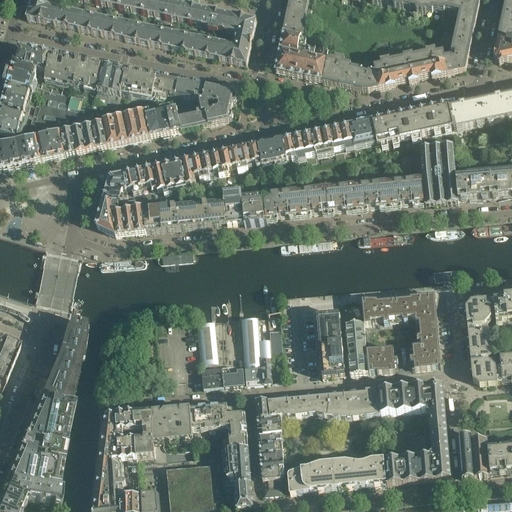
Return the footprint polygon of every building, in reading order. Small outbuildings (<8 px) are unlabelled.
[(49,11),(51,0),(33,0),(32,4),(33,4),(27,23),(55,29),(55,28),(59,13),(49,11)] [(109,10),(110,0),(86,0),(85,5),(92,6),(92,9),(101,11),(101,8),(109,10)] [(132,15),(134,0),(110,0),(109,10),(116,11),(115,14),(124,15),(125,13),(132,15)] [(156,20),(159,4),(159,3),(143,0),(134,0),(132,15),(139,16),(138,18),(147,20),(148,18),(156,20)] [(306,11),(308,0),(292,0),(291,8),(306,11)] [(411,9),(412,0),(389,0),(388,4),(395,5),(394,9),(399,10),(404,11),(404,7),(411,9)] [(434,10),(435,0),(412,0),(411,9),(417,10),(416,14),(421,15),(426,16),(427,12),(433,13),(434,10)] [(445,13),(445,11),(447,0),(435,0),(434,10),(445,13)] [(457,13),(459,0),(447,0),(445,11),(457,13)] [(478,13),(481,0),(459,0),(457,13),(463,15),(464,10),(478,13)] [(179,25),(182,9),(159,4),(156,20),(163,21),(162,24),(171,25),(172,23),(179,25)] [(203,30),(206,14),(182,8),(182,9),(179,25),(186,26),(185,29),(195,30),(195,28),(203,30)] [(302,28),(306,11),(291,8),(287,25),(302,28)] [(511,32),(511,8),(506,8),(501,30),(511,32)] [(475,30),(478,13),(464,10),(463,15),(460,26),(475,30)] [(78,33),(82,17),(75,16),(75,14),(66,12),(66,14),(59,13),(55,28),(78,33)] [(226,35),(229,19),(206,14),(203,30),(210,31),(209,34),(218,35),(219,33),(226,35)] [(102,38),(106,23),(98,21),(99,19),(90,17),(89,19),(82,17),(78,33),(102,39),(102,38)] [(251,51),(253,43),(257,24),(229,18),(229,19),(226,35),(237,37),(234,50),(223,47),(220,63),(219,64),(220,64),(247,70),(251,51)] [(125,43),(129,27),(122,26),(122,24),(113,22),(113,24),(106,23),(102,38),(125,43)] [(303,40),(305,29),(302,28),(287,25),(285,36),(303,40)] [(471,47),(475,30),(460,26),(457,43),(471,47)] [(149,49),(149,48),(153,33),(145,31),(146,29),(137,27),(136,29),(129,27),(125,43),(125,44),(149,49)] [(511,32),(501,30),(495,62),(500,67),(511,64),(511,32)] [(173,54),(176,37),(169,36),(169,34),(160,32),(160,34),(153,33),(149,48),(172,53),(172,54),(173,54)] [(301,45),(303,40),(285,36),(283,45),(306,50),(307,46),(301,45)] [(196,58),(200,43),(192,41),(193,39),(184,37),(183,39),(176,37),(173,54),(174,54),(196,59),(196,58)] [(220,63),(223,47),(224,41),(221,40),(219,47),(216,46),(216,44),(207,42),(207,44),(200,43),(196,58),(220,63)] [(468,63),(471,47),(457,43),(454,56),(456,56),(455,61),(468,63)] [(305,55),(306,50),(283,45),(281,53),(293,56),(299,57),(299,54),(305,55)] [(38,74),(42,56),(22,52),(19,54),(15,67),(38,74)] [(288,78),(293,56),(281,53),(276,76),(288,78)] [(306,82),(312,54),(307,53),(306,59),(302,58),(297,80),(306,82)] [(421,61),(425,81),(432,79),(432,81),(448,78),(445,63),(444,57),(438,59),(436,53),(427,55),(428,59),(421,61)] [(314,84),(319,61),(315,61),(316,55),(312,54),(306,82),(314,84)] [(47,76),(51,58),(42,56),(38,74),(47,76)] [(297,80),(302,58),(299,57),(293,56),(288,78),(297,80)] [(323,86),(328,65),(329,58),(324,57),(323,62),(319,61),(314,84),(323,86)] [(409,84),(409,86),(419,84),(418,82),(425,81),(421,61),(414,62),(413,57),(408,59),(404,59),(405,64),(398,65),(403,86),(409,84)] [(72,91),(78,64),(51,58),(47,76),(49,76),(50,76),(48,83),(60,85),(59,88),(72,91)] [(336,60),(335,66),(328,65),(323,86),(346,90),(350,72),(350,70),(344,68),(345,62),(336,60)] [(465,74),(468,63),(455,61),(445,63),(448,78),(465,74)] [(377,77),(380,93),(396,89),(396,87),(403,86),(398,65),(391,67),(390,62),(381,64),(383,71),(376,72),(377,77)] [(99,94),(104,70),(102,69),(78,64),(72,91),(82,93),(83,90),(99,94)] [(35,84),(38,74),(15,67),(12,78),(35,84)] [(110,97),(115,72),(104,69),(104,70),(99,94),(99,95),(95,113),(107,112),(110,97)] [(118,111),(121,97),(126,74),(115,72),(110,97),(107,112),(118,111)] [(380,93),(377,77),(370,79),(361,77),(362,75),(350,72),(346,90),(368,95),(380,93)] [(176,99),(179,85),(157,81),(126,74),(121,97),(153,103),(154,95),(176,99)] [(77,126),(87,99),(56,92),(35,84),(12,78),(8,90),(31,96),(39,98),(29,136),(77,126)] [(229,125),(235,97),(179,85),(176,99),(176,103),(198,108),(201,108),(202,117),(179,122),(182,135),(229,125)] [(28,108),(31,96),(8,90),(5,102),(28,108)] [(511,122),(511,98),(511,97),(481,104),(486,128),(511,122)] [(25,120),(28,108),(5,102),(2,113),(25,120)] [(486,128),(481,104),(449,111),(455,135),(486,128)] [(449,109),(372,125),(376,145),(378,150),(427,139),(428,144),(455,138),(449,111),(449,109)] [(182,135),(179,122),(177,114),(172,115),(171,110),(161,112),(162,117),(151,120),(150,115),(145,116),(150,142),(182,135)] [(0,125),(22,131),(25,120),(2,113),(0,119),(0,125)] [(150,142),(145,116),(124,121),(130,147),(150,142)] [(130,147),(124,121),(103,126),(103,128),(108,152),(130,147)] [(19,143),(22,131),(0,125),(0,137),(6,139),(19,143)] [(376,145),(372,125),(350,130),(322,136),(325,152),(330,151),(330,156),(341,154),(340,149),(344,148),(349,147),(350,152),(355,151),(355,150),(376,145)] [(108,152),(103,128),(92,130),(97,154),(108,152)] [(97,154),(92,130),(82,133),(87,156),(97,154)] [(87,156),(82,133),(72,135),(77,158),(87,156)] [(77,158),(72,135),(62,137),(67,161),(77,158)] [(321,153),(325,152),(322,136),(293,142),(297,163),(302,162),(301,157),(310,155),(311,160),(316,159),(319,169),(328,167),(327,164),(323,165),(321,153)] [(67,161),(62,137),(50,140),(55,163),(67,161)] [(55,163),(50,140),(38,142),(43,166),(55,163)] [(43,166),(38,142),(27,145),(32,168),(43,166)] [(297,163),(293,142),(283,144),(287,160),(291,159),(292,164),(297,163)] [(287,160),(283,144),(258,150),(263,171),(288,166),(287,160)] [(32,168),(27,145),(15,147),(20,171),(32,168)] [(0,175),(20,171),(15,147),(0,150),(0,175)] [(457,180),(454,149),(421,152),(423,182),(426,207),(426,209),(459,207),(459,204),(457,180)] [(263,171),(258,150),(249,152),(252,168),(257,167),(258,172),(263,171)] [(250,182),(248,169),(252,168),(249,152),(229,156),(233,172),(236,188),(245,185),(245,183),(250,182)] [(233,172),(229,156),(220,158),(225,180),(229,179),(228,173),(233,172)] [(225,180),(220,158),(210,160),(214,176),(219,175),(220,181),(225,180)] [(214,176),(210,160),(201,162),(205,184),(210,183),(209,177),(214,176)] [(205,184),(201,162),(191,164),(195,181),(200,179),(201,185),(205,184)] [(195,181),(191,164),(181,166),(186,190),(196,188),(195,181)] [(186,190),(181,166),(171,168),(177,192),(186,190)] [(177,192),(171,168),(153,172),(158,196),(164,195),(165,200),(163,202),(164,208),(170,206),(168,194),(177,192)] [(161,209),(158,196),(153,172),(144,174),(147,191),(151,190),(152,195),(148,196),(152,211),(161,209)] [(143,197),(142,192),(147,191),(144,174),(125,179),(128,195),(132,194),(134,199),(138,198),(140,206),(142,206),(143,212),(143,213),(152,211),(148,196),(143,197)] [(511,199),(511,174),(488,177),(490,201),(511,199)] [(490,201),(488,177),(457,180),(459,204),(490,201)] [(128,195),(125,179),(113,181),(112,181),(112,182),(111,182),(111,183),(110,184),(107,195),(124,195),(127,195),(128,195)] [(426,207),(423,182),(384,186),(387,211),(426,207)] [(387,211),(384,186),(351,189),(354,214),(387,211)] [(354,214),(351,189),(325,192),(327,216),(354,214)] [(245,227),(242,204),(241,190),(224,193),(224,194),(227,229),(245,227)] [(327,216),(325,192),(297,194),(299,219),(327,216)] [(161,209),(152,211),(143,213),(146,237),(227,229),(224,194),(170,206),(164,208),(161,209)] [(299,219),(297,194),(264,198),(264,201),(263,201),(265,223),(299,219)] [(122,201),(124,195),(107,195),(104,206),(118,206),(128,206),(128,200),(122,201)] [(265,223),(263,201),(242,204),(245,227),(265,225),(265,223)] [(116,240),(113,213),(119,212),(118,206),(104,206),(97,228),(99,232),(116,240)] [(146,237),(143,213),(143,212),(137,213),(136,208),(131,209),(135,238),(146,237)] [(135,238),(131,209),(127,210),(128,215),(123,216),(126,239),(135,238)] [(126,239),(123,216),(119,217),(119,212),(113,213),(116,240),(117,240),(126,239)] [(477,238),(478,238),(511,234),(511,223),(477,227),(476,227),(475,228),(474,228),(473,229),(472,230),(472,231),(472,232),(472,233),(472,234),(472,235),(473,236),(473,237),(474,237),(475,238),(476,238),(477,238)] [(436,240),(437,240),(460,238),(461,238),(462,238),(463,237),(464,236),(465,236),(466,235),(466,234),(467,233),(466,232),(465,231),(464,231),(462,230),(461,230),(460,229),(459,229),(435,232),(433,232),(432,232),(431,233),(430,234),(429,234),(428,235),(427,236),(428,237),(429,238),(430,238),(432,239),(433,239),(434,240),(436,240)] [(353,249),(354,249),(403,244),(404,244),(404,243),(405,243),(406,242),(406,241),(406,240),(407,239),(406,238),(405,238),(405,237),(404,236),(403,236),(402,235),(401,235),(400,235),(399,235),(352,240),(351,241),(350,241),(350,242),(349,242),(349,243),(349,244),(349,245),(349,246),(350,247),(351,248),(352,249),(353,249)] [(46,247),(48,242),(38,239),(37,244),(37,245),(46,247)] [(283,256),(284,256),(340,251),(341,251),(342,250),(343,249),(343,248),(344,247),(344,246),(343,245),(343,244),(342,243),(341,242),(340,242),(340,241),(339,241),(283,246),(283,247),(282,247),(281,247),(280,248),(279,249),(279,250),(279,251),(279,252),(279,253),(280,254),(281,255),(282,256),(283,256)] [(163,259),(163,268),(194,264),(195,264),(196,264),(197,263),(198,263),(198,262),(199,261),(200,260),(200,259),(200,258),(199,257),(198,257),(197,256),(196,256),(195,255),(194,255),(193,255),(163,259)] [(101,269),(101,273),(102,274),(103,275),(104,275),(105,275),(146,269),(147,269),(147,268),(148,268),(148,267),(148,266),(148,262),(148,261),(147,261),(146,260),(145,260),(144,260),(103,265),(102,266),(101,267),(101,268),(101,269)] [(453,284),(454,284),(497,280),(498,280),(498,279),(499,279),(499,278),(499,272),(499,271),(498,271),(498,270),(497,270),(453,275),(452,276),(452,277),(452,278),(452,283),(452,284),(453,284)] [(411,287),(413,287),(442,286),(443,285),(443,284),(444,284),(444,283),(444,282),(444,281),(443,280),(442,279),(441,279),(413,280),(411,280),(410,281),(409,282),(407,283),(406,284),(407,285),(408,286),(409,286),(410,287),(411,287)] [(438,331),(435,299),(411,302),(411,303),(396,305),(397,323),(403,322),(403,325),(404,325),(404,326),(408,325),(408,322),(416,321),(416,325),(417,325),(417,327),(420,326),(420,333),(438,331)] [(511,302),(472,306),(469,309),(488,325),(489,322),(493,322),(494,328),(503,328),(503,330),(511,329),(511,302)] [(397,323),(396,305),(378,306),(378,304),(363,304),(363,306),(358,306),(361,320),(364,320),(364,327),(365,329),(372,328),(372,325),(384,324),(384,327),(388,327),(388,326),(390,326),(389,323),(397,323)] [(511,358),(497,360),(498,370),(493,370),(489,362),(488,357),(492,356),(492,351),(494,350),(493,341),(491,341),(490,336),(486,336),(486,330),(488,325),(469,309),(466,313),(473,383),(480,389),(498,387),(503,386),(502,384),(511,383),(511,384),(511,358)] [(345,380),(340,318),(317,320),(323,382),(345,380)] [(261,363),(258,322),(242,323),(244,347),(246,374),(247,389),(264,388),(262,363),(261,363)] [(70,408),(80,364),(82,364),(87,328),(72,323),(68,336),(67,335),(61,359),(43,403),(70,408)] [(219,367),(215,326),(198,328),(202,368),(219,367)] [(369,378),(367,354),(365,329),(364,327),(346,329),(351,380),(369,378)] [(442,371),(439,341),(438,331),(420,333),(421,340),(418,340),(418,341),(417,341),(418,345),(421,345),(422,349),(413,350),(414,361),(411,362),(411,366),(412,365),(412,367),(415,367),(415,374),(442,371)] [(283,359),(281,334),(270,335),(272,360),(283,359)] [(5,389),(20,351),(18,349),(0,341),(0,396),(1,397),(5,389)] [(399,367),(398,363),(395,363),(394,352),(367,354),(369,378),(396,376),(395,368),(398,368),(398,367),(399,367)] [(271,376),(271,362),(262,363),(264,388),(272,387),(271,376)] [(245,390),(244,373),(238,374),(235,370),(209,373),(202,373),(204,393),(245,390)] [(286,386),(285,372),(274,373),(275,387),(286,386)] [(452,483),(450,459),(443,388),(378,394),(381,419),(426,414),(430,459),(385,464),(387,489),(452,483)] [(381,419),(378,394),(367,395),(367,397),(309,403),(310,418),(317,417),(325,419),(331,421),(339,421),(346,422),(354,422),(360,422),(367,420),(381,419)] [(68,427),(71,415),(74,415),(75,409),(70,408),(43,403),(35,421),(68,427)] [(310,418),(309,403),(285,405),(285,403),(268,404),(270,422),(281,420),(281,418),(284,418),(288,420),(296,420),(302,420),(310,418)] [(282,429),(281,420),(270,422),(268,404),(256,405),(259,431),(282,429)] [(249,451),(246,417),(228,418),(228,414),(232,413),(231,408),(191,411),(192,433),(201,433),(201,434),(209,433),(210,437),(216,436),(216,432),(221,432),(221,431),(229,431),(231,452),(249,451)] [(192,433),(191,411),(152,415),(154,446),(163,445),(193,442),(192,433)] [(129,469),(138,468),(137,461),(155,460),(154,446),(152,415),(105,418),(97,488),(94,511),(140,511),(140,499),(122,501),(122,490),(126,490),(127,489),(127,488),(127,487),(126,486),(125,486),(124,465),(128,465),(129,469)] [(65,443),(68,427),(35,421),(27,438),(67,447),(68,444),(65,443)] [(282,437),(283,437),(282,429),(259,431),(260,440),(282,438),(282,437)] [(64,469),(65,463),(61,462),(64,449),(67,450),(67,447),(27,438),(7,485),(59,495),(60,488),(55,487),(60,468),(64,469)] [(283,446),(282,438),(260,440),(261,448),(283,446)] [(462,482),(491,480),(488,450),(487,442),(472,443),(471,438),(459,439),(462,482)] [(283,455),(283,452),(287,451),(287,446),(283,447),(283,446),(261,448),(261,458),(283,456),(283,455)] [(506,478),(511,477),(511,447),(488,450),(491,480),(501,479),(501,478),(506,478)] [(235,488),(252,486),(249,451),(231,452),(225,453),(226,461),(221,461),(222,467),(227,467),(228,480),(224,480),(224,488),(235,488)] [(222,511),(219,469),(218,466),(217,463),(216,460),(214,458),(211,455),(209,454),(206,453),(203,452),(200,452),(194,452),(195,463),(140,468),(143,499),(140,499),(140,511),(222,511)] [(291,464),(290,454),(283,455),(283,456),(261,458),(262,467),(284,465),(284,464),(291,464)] [(387,489),(385,464),(377,464),(377,465),(373,465),(365,468),(359,469),(346,467),(337,467),(339,492),(341,491),(344,491),(347,492),(347,493),(353,492),(356,490),(359,490),(361,488),(367,488),(369,489),(372,488),(375,490),(387,489)] [(284,471),(284,465),(262,467),(262,476),(274,475),(274,472),(284,471)] [(339,492),(337,467),(321,469),(308,474),(301,474),(300,475),(291,477),(290,478),(290,479),(289,479),(289,480),(291,498),(297,498),(297,497),(299,495),(303,495),(305,494),(310,493),(312,494),(316,494),(319,495),(325,495),(327,493),(331,492),(332,493),(339,492)] [(283,478),(284,476),(284,471),(274,472),(274,475),(262,476),(263,485),(281,483),(281,481),(283,478)] [(283,498),(281,483),(263,485),(264,500),(283,498)] [(25,511),(27,503),(61,509),(62,495),(59,495),(7,485),(0,502),(0,511),(25,511)] [(237,511),(253,510),(252,486),(235,488),(237,511)] [(480,511),(479,511),(495,511),(511,511),(511,502),(481,504),(480,505),(479,506),(478,507),(478,509),(479,511),(480,511)]
